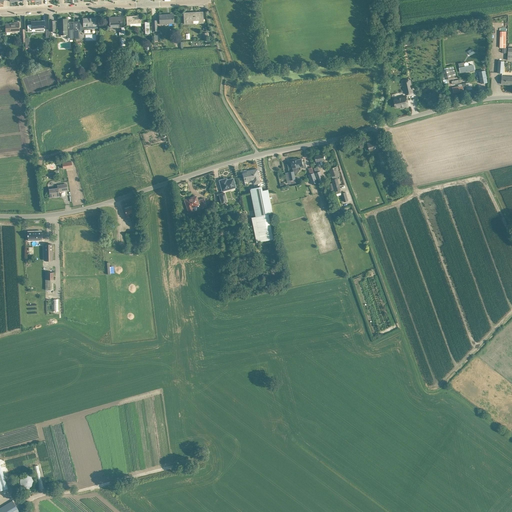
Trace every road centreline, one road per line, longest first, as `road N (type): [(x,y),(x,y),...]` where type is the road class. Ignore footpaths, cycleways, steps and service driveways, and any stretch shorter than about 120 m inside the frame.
road 1 (unclassified): [(0,216),(69,213),(258,154),(458,103),(511,98)]
road 2 (unclassified): [(0,11),(146,4)]
